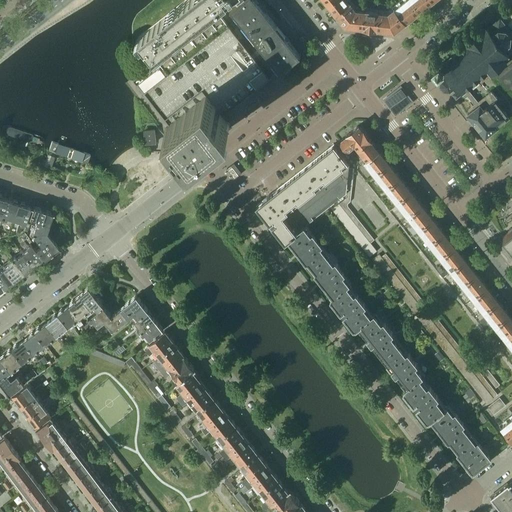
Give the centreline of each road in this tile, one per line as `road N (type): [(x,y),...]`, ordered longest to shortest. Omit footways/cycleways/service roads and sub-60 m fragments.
road 1 (residential): [(466,494),(204,161)]
road 2 (residential): [(110,235),(328,511)]
road 3 (tertiary): [(204,161),(335,59)]
road 4 (residential): [(491,183),(394,60)]
road 5 (tertiary): [(456,210),(359,88)]
road 6 (tertiary): [(110,235),(0,322)]
road 7 (residential): [(83,511),(0,407)]
road 8 (residential): [(0,171),(79,199),(110,235)]
